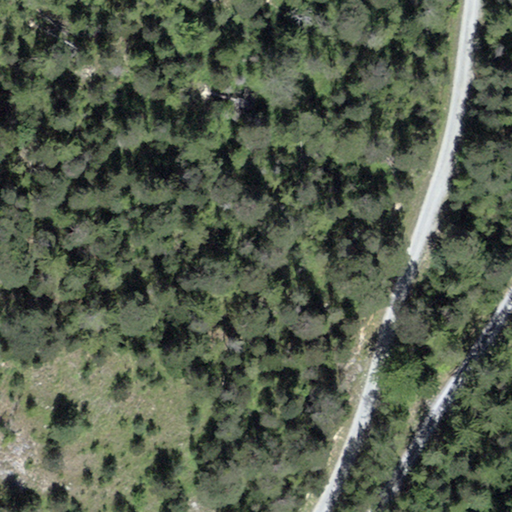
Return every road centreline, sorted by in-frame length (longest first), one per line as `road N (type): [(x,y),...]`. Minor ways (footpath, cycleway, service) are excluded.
road 1 (track): [(468,0),(432,184),(347,440),(313,511)]
road 2 (track): [(370,511),(511,287)]
